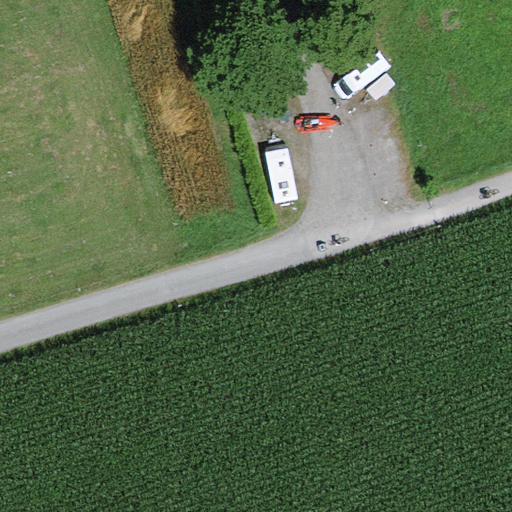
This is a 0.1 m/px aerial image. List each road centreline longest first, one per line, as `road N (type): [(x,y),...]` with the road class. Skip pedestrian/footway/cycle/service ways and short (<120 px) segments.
road 1 (track): [(0,339),(511,185)]
road 2 (track): [(287,0),(365,232)]
